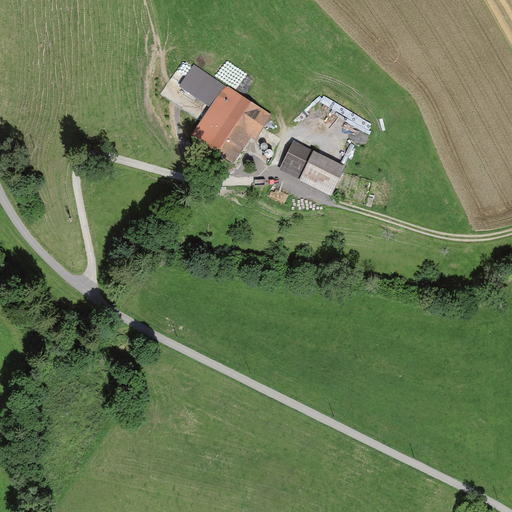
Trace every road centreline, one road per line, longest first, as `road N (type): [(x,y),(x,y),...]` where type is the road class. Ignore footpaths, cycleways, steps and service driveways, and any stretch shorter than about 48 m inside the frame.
road 1 (unclassified): [(0,193),(38,249),(105,306),(508,511)]
road 2 (track): [(511,229),(452,235),(331,202)]
